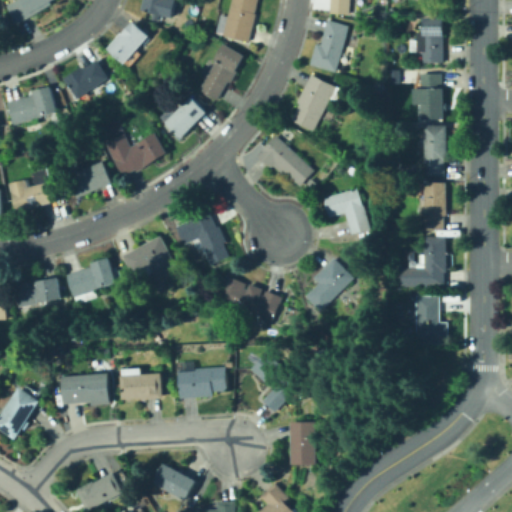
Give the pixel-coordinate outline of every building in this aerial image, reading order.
[(54,4),(19,24),(8,6),(18,0),(55,0),(52,2),(54,4)] [(168,0),(165,16),(143,10),(145,0),(168,0)] [(258,13),(250,42),(217,33),(221,15),(229,16),(232,0),(259,0),(256,13),(258,13)] [(358,0),(358,3),(351,2),(351,14),(331,13),(331,0),(358,0)] [(389,13),(401,13),(401,22),(390,21),(389,13)] [(445,18),(444,62),(424,62),(424,51),(411,51),(411,40),(418,40),(418,32),(425,32),(425,18),(445,18)] [(350,26),(337,72),(312,64),(318,43),(322,45),(330,20),(350,26)] [(151,35),(126,63),(109,49),(123,33),(135,21),(151,35)] [(361,31),(359,38),(351,35),(354,28),(361,31)] [(247,55),(232,82),(230,81),(219,100),(201,89),(217,61),(215,60),(225,43),(247,55)] [(100,60),(112,78),(80,99),(66,78),(85,67),(86,69),(100,60)] [(417,70),(416,78),(409,78),(409,71),(417,70)] [(443,73),(443,88),(445,88),(445,119),(423,119),(423,104),(416,105),(416,88),(423,88),(423,73),(443,73)] [(343,90),(338,102),(332,99),(315,131),(293,120),(301,104),(299,102),(313,74),(343,90)] [(44,117),(16,125),(9,102),(36,94),(35,91),(53,86),(60,111),(44,116),(44,117)] [(209,112),(183,138),(168,121),(163,116),(170,109),(175,114),(193,96),(209,112)] [(77,133),(61,139),(54,122),(70,115),(77,133)] [(81,133),(78,126),(85,123),(88,130),(81,133)] [(448,125),(448,175),(427,175),(427,125),(448,125)] [(126,133),(133,146),(158,132),(170,154),(138,172),(137,170),(125,176),(107,144),(126,133)] [(277,135),(316,170),(302,186),(286,172),(285,174),(275,165),(273,168),(258,155),(277,135)] [(105,161),(114,183),(79,198),(67,171),(77,167),(79,172),(105,161)] [(51,167),(54,181),(56,180),(61,201),(34,208),(34,209),(18,213),(11,184),(28,179),(30,187),(39,184),(36,171),(51,167)] [(449,182),(448,215),(446,215),(446,230),(427,230),(427,182),(449,182)] [(359,188),(364,206),(365,205),(372,228),(353,234),(347,212),(331,217),(325,198),(359,188)] [(212,212),(218,227),(221,225),(228,242),(226,243),(231,256),(212,265),(204,247),(198,249),(194,241),(186,244),(178,226),(193,219),(212,212)] [(163,235),(180,269),(159,279),(153,266),(151,266),(155,273),(142,279),(139,273),(134,275),(124,255),(163,235)] [(448,236),(448,272),(446,272),(446,286),(405,286),(405,267),(427,267),(427,236),(448,236)] [(111,257),(114,268),(118,266),(120,270),(121,270),(124,280),(119,281),(119,282),(103,288),(98,290),(100,297),(79,304),(68,274),(94,266),(93,263),(111,257)] [(356,278),(322,311),(307,296),(321,283),(316,278),(336,258),(356,278)] [(246,288),(253,290),(254,288),(266,293),(267,291),(284,298),(282,304),(281,304),(274,321),(218,299),(216,296),(217,291),(221,291),(227,275),(248,284),(246,288)] [(32,305),(33,312),(23,314),(22,307),(21,307),(16,284),(32,282),(60,277),(64,298),(41,303),(32,305)] [(450,322),(450,344),(419,343),(420,295),(443,295),(443,322),(450,322)] [(0,296),(9,296),(9,298),(12,298),(13,315),(9,315),(9,319),(0,319),(0,296)] [(148,322),(146,316),(151,313),(154,320),(148,322)] [(73,334),(72,327),(79,326),(81,333),(73,334)] [(289,337),(285,332),(291,327),(295,333),(289,337)] [(86,340),(84,331),(91,330),(93,340),(86,340)] [(302,384),(276,412),(264,400),(275,389),(253,369),(268,353),(302,384)] [(195,363),(196,369),(227,367),(229,391),(214,391),(214,396),(181,398),(179,370),(182,370),(181,363),(195,363)] [(143,367),(144,374),(164,373),(166,398),(144,400),(144,398),(124,399),(123,375),(124,375),(124,369),(143,367)] [(111,373),(113,403),(94,404),(94,402),(65,404),(63,376),(111,373)] [(32,422),(26,430),(24,429),(17,440),(0,427),(0,418),(21,387),(43,401),(29,421),(32,422)] [(318,421),(318,464),(294,465),(293,422),(318,421)] [(199,481),(188,501),(155,483),(166,463),(199,481)] [(126,493),(89,511),(79,489),(96,482),(116,472),(126,493)] [(295,511),(259,511),(269,504),(262,496),(277,483),(290,498),(286,501),(295,511)] [(237,501),(237,511),(195,511),(195,510),(219,509),(219,501),(237,501)]
